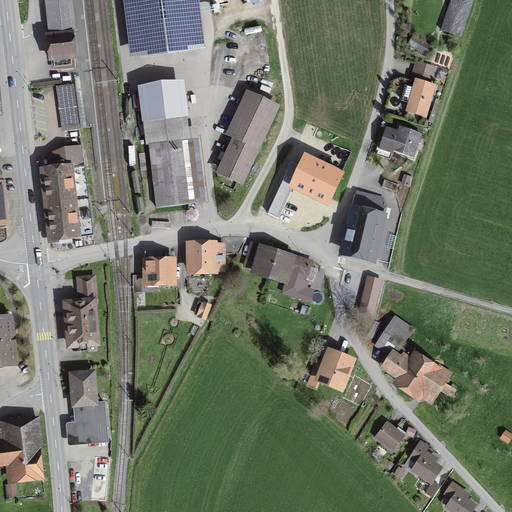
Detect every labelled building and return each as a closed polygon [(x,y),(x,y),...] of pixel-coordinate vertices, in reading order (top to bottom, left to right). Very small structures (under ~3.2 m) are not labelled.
[(54,36),(71,35),(66,0),(57,0),(51,1),(54,36)] [(133,0),(140,54),(194,47),(193,34),(202,33),(199,8),(190,9),(188,0),(133,0)] [(459,0),(460,1),(451,3),(442,28),(442,30),(443,31),(459,36),(470,0),(459,0)] [(71,35),(49,37),(51,59),(54,59),(71,57),(73,57),(71,35)] [(428,56),(432,48),(414,37),(410,44),(428,56)] [(71,57),(54,59),(55,68),(72,66),(71,57)] [(407,112),(425,117),(434,86),(431,85),(436,68),(416,63),(411,80),(416,81),(407,112)] [(79,77),(75,77),(81,126),(86,126),(79,77)] [(146,145),(149,144),(156,208),(206,202),(197,126),(189,126),(185,80),(138,85),(146,145)] [(64,131),(79,130),(73,85),(58,86),(64,131)] [(236,150),(231,147),(220,170),(243,181),(277,108),(247,95),(229,134),(241,140),(236,150)] [(421,134),(400,127),(399,132),(386,128),(377,155),(390,159),(392,151),(413,158),(421,134)] [(67,149),(49,155),(50,170),(43,171),(47,206),(74,203),(70,168),(69,168),(68,161),(83,160),(82,148),(67,149)] [(335,171),(306,158),(301,168),(291,164),(268,214),(278,219),(293,188),(327,204),(341,174),(340,174),(335,171)] [(51,241),(78,237),(92,236),(93,236),(83,160),(68,161),(69,168),(70,168),(74,203),(47,206),(51,241)] [(408,186),(411,178),(405,176),(402,184),(408,186)] [(398,185),(384,180),(382,187),(396,192),(398,185)] [(360,193),(355,211),(381,217),(384,207),(380,206),(382,199),(360,193)] [(371,258),(381,217),(355,211),(345,253),(371,259),(371,258)] [(247,237),(234,236),(222,237),(222,246),(191,247),(192,271),(223,270),(223,254),(238,253),(239,253),(247,237)] [(255,271),(286,281),(292,259),(262,250),(263,247),(252,244),(247,261),(257,264),(255,271)] [(172,283),(172,262),(159,262),(159,256),(156,256),(156,262),(146,263),(147,283),(172,283)] [(292,259),(286,281),(285,282),(303,288),(311,262),(293,257),(292,259)] [(133,276),(133,292),(142,292),(141,276),(133,276)] [(66,305),(67,311),(70,346),(91,344),(90,341),(96,340),(93,303),(96,303),(94,277),(78,279),(80,303),(66,305)] [(301,300),(317,304),(319,296),(312,294),(312,293),(305,291),(301,300)] [(206,319),(210,306),(202,303),(198,316),(206,319)] [(395,317),(376,346),(392,356),(399,346),(400,346),(412,329),(395,317)] [(13,318),(0,319),(0,365),(18,364),(13,318)] [(392,356),(384,368),(397,377),(395,380),(431,403),(439,390),(450,398),(455,392),(444,383),(451,373),(439,365),(438,367),(415,351),(412,355),(400,346),(399,346),(392,356)] [(309,384),(316,387),(319,380),(341,388),(352,361),(330,352),(323,369),(316,366),(309,384)] [(74,405),(101,403),(100,401),(100,400),(99,399),(98,398),(97,398),(97,397),(96,397),(95,397),(93,374),(72,375),(74,405)] [(101,403),(74,405),(77,444),(107,441),(104,402),(101,403)] [(393,450),(404,436),(387,423),(376,437),(393,450)] [(0,462),(11,461),(13,479),(38,476),(33,425),(0,428),(0,462)] [(433,459),(430,457),(431,456),(417,447),(410,457),(417,462),(412,470),(432,483),(441,469),(431,462),(433,459)] [(447,507),(454,511),(471,511),(475,507),(466,500),(468,497),(465,494),(466,493),(452,483),(448,489),(455,494),(447,507)]
